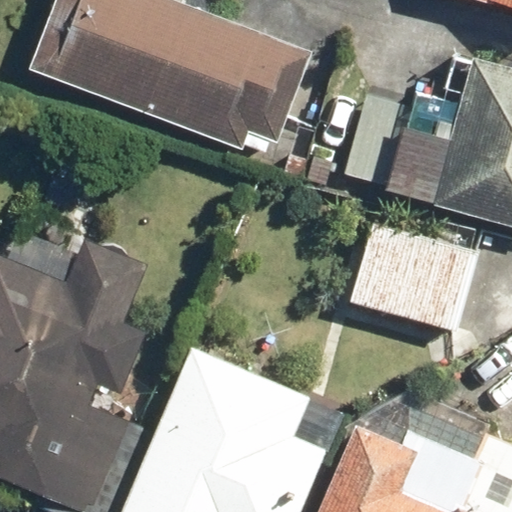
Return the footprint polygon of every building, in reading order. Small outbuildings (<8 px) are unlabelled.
[(309,50),(177,0),(52,0),(27,66),(239,147),(246,130),(274,140),(309,50)] [(511,63),(472,53),(448,137),(401,123),(406,106),(362,94),(339,175),(511,222),(511,63)] [(478,250),(372,218),(349,297),(454,328),(478,250)] [(0,473),(87,509),(126,416),(89,401),(96,383),(122,319),(147,259),(80,232),(71,253),(15,230),(5,253),(0,250),(0,473)] [(309,392),(191,341),(117,511),(297,511),(326,446),(292,431),(309,392)] [(400,441),(354,422),(315,511),(511,511),(511,441),(482,429),(471,454),(407,427),(400,441)]
